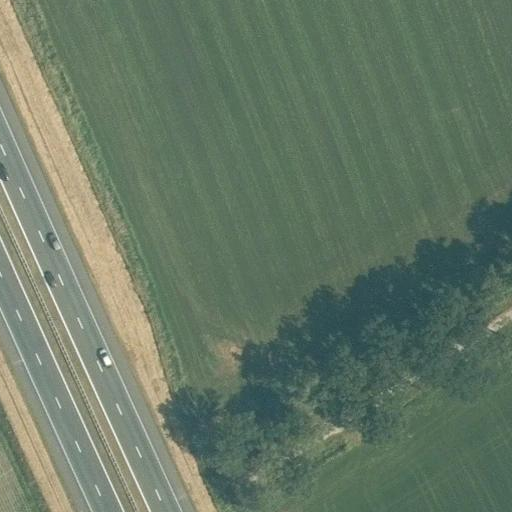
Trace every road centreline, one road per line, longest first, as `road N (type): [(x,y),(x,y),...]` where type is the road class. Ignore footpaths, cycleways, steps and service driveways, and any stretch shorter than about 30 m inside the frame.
road 1 (motorway): [(168,511),(0,143)]
road 2 (unclassified): [(267,460),(511,303)]
road 3 (motorway): [(0,268),(110,511)]
